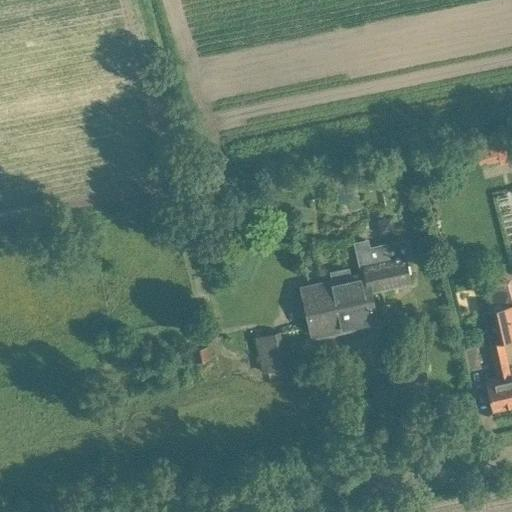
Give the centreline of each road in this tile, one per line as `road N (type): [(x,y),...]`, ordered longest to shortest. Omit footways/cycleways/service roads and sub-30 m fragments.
road 1 (unclassified): [(304,511),(511,468)]
road 2 (unclassified): [(0,225),(162,194)]
